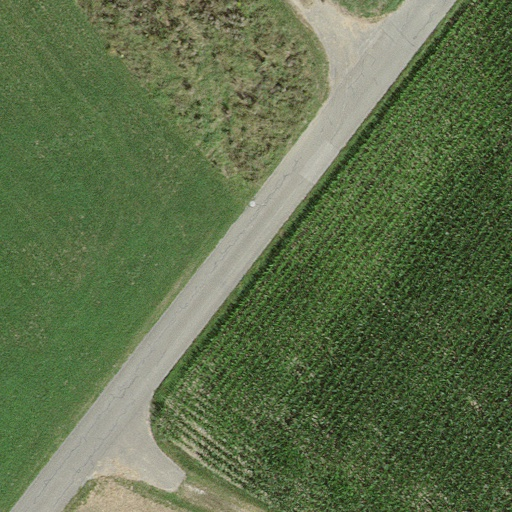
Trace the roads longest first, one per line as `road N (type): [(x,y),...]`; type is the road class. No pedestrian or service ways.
road 1 (unclassified): [(449,0),(55,511)]
road 2 (track): [(110,438),(246,511)]
